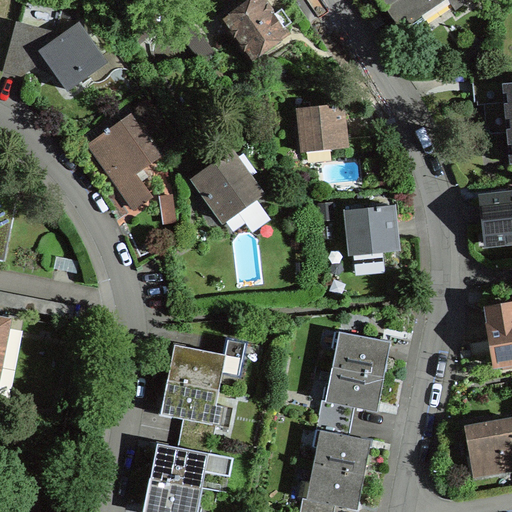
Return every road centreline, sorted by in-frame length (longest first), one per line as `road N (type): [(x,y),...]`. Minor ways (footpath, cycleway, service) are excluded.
road 1 (residential): [(400,511),(443,284),(439,196),(384,81),(328,0)]
road 2 (residential): [(0,117),(77,189),(109,241),(129,368),(106,511)]
